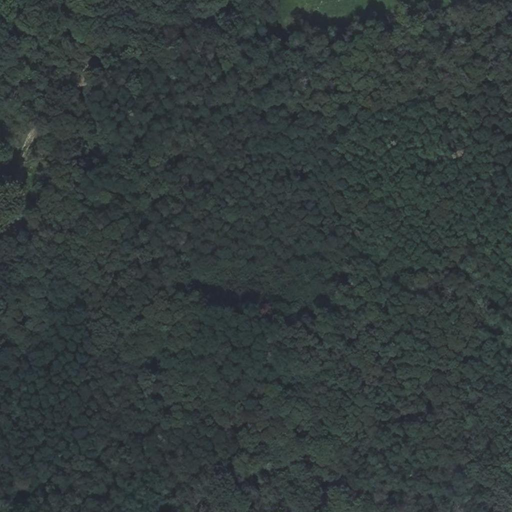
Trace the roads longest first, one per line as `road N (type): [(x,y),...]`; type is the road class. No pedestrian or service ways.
road 1 (track): [(263,0),(198,123),(172,309),(163,390),(183,427),(213,449)]
road 2 (track): [(213,449),(357,499)]
